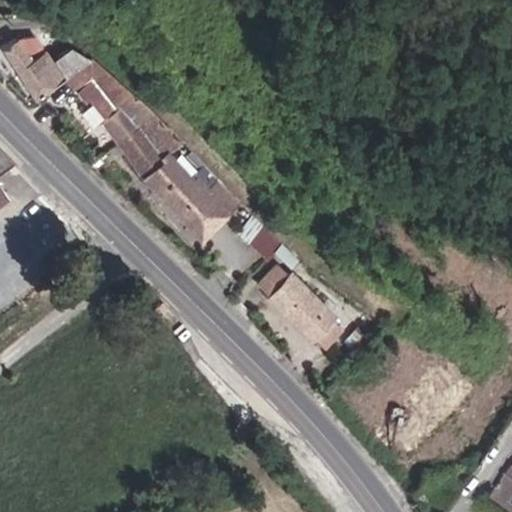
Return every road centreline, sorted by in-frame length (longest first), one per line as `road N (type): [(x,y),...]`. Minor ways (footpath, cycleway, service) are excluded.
road 1 (primary): [(141,248),(259,366),(377,511)]
road 2 (primary): [(0,105),(141,248)]
road 3 (residential): [(0,366),(141,248)]
